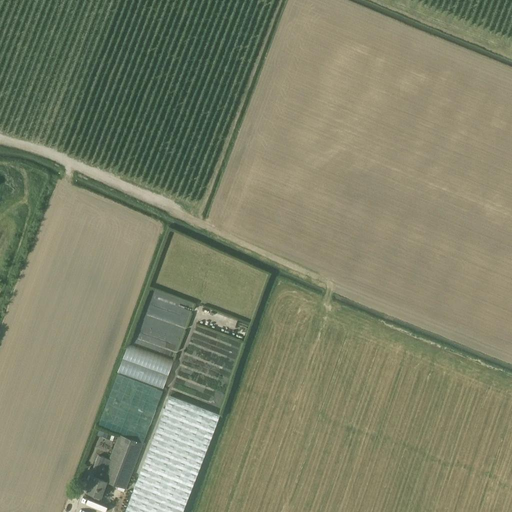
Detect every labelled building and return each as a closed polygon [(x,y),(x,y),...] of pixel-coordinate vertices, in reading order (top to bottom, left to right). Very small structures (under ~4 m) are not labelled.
[(166,332),(180,337),(193,302),(163,292),(161,297),(158,296),(156,302),(164,305),(160,319),(169,322),(166,332)] [(222,399),(241,339),(195,325),(188,347),(197,350),(195,358),(204,361),(201,372),(209,374),(205,387),(213,390),(211,394),(218,396),(218,398),(222,399)] [(123,343),(98,424),(145,439),(160,388),(162,388),(171,358),(123,343)] [(170,396),(124,511),(182,511),(220,415),(170,396)] [(143,443),(119,434),(109,459),(98,455),(88,482),(90,483),(87,492),(101,497),(107,483),(126,489),(143,443)]
